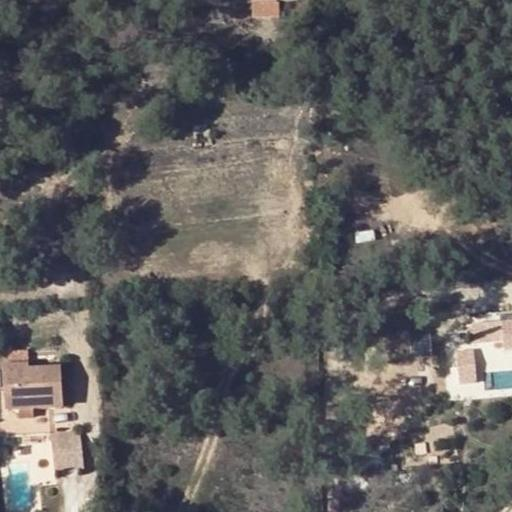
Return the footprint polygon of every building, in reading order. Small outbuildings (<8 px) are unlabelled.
[(280,0),(251,1),(251,19),(281,18),(280,0)] [(208,131),(196,132),(197,146),(209,145),(208,131)] [(499,324),(472,327),(473,344),(501,341),(499,324)] [(27,369),(7,369),(7,412),(58,410),(58,373),(27,374),(27,369)] [(75,434),(53,435),(54,453),(75,452),(75,434)]
